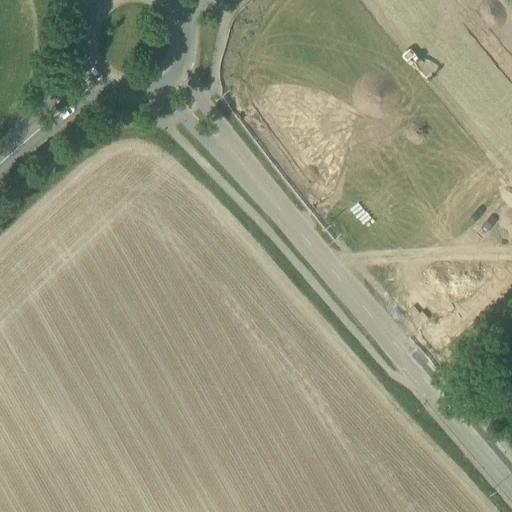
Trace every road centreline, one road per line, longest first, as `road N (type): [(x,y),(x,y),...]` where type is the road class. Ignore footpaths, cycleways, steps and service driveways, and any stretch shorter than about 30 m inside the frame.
road 1 (tertiary): [(511,481),(294,228)]
road 2 (tertiary): [(294,228),(200,103),(185,51)]
road 3 (tertiary): [(149,90),(294,228)]
road 4 (secondary): [(0,174),(110,88)]
road 5 (secondary): [(81,54),(0,158)]
